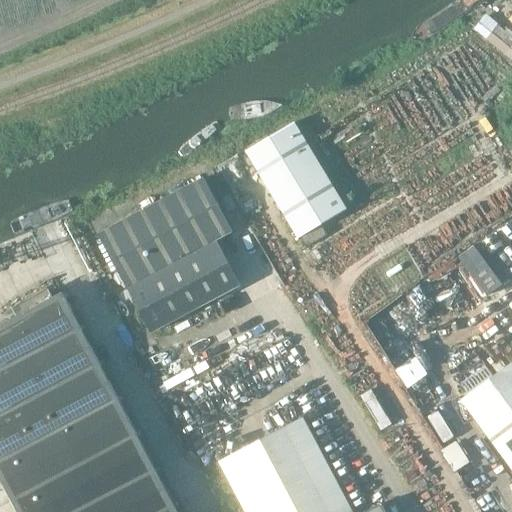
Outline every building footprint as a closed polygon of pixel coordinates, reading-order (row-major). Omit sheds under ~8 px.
[(346,209),(294,123),(246,152),(298,238),(346,209)] [(204,178),(98,235),(151,333),(240,286),(216,241),(232,232),(204,178)] [(63,293),(0,326),(0,462),(119,400),(63,293)] [(511,365),(462,402),(511,470),(511,365)] [(374,380),(364,386),(384,420),(394,414),(374,380)] [(138,436),(119,400),(0,462),(0,478),(12,502),(138,436)] [(367,511),(352,511),(351,510),(303,418),(219,462),(245,511),(385,511),(381,505),(367,511)] [(138,436),(12,502),(17,511),(177,511),(174,505),(138,436)]
